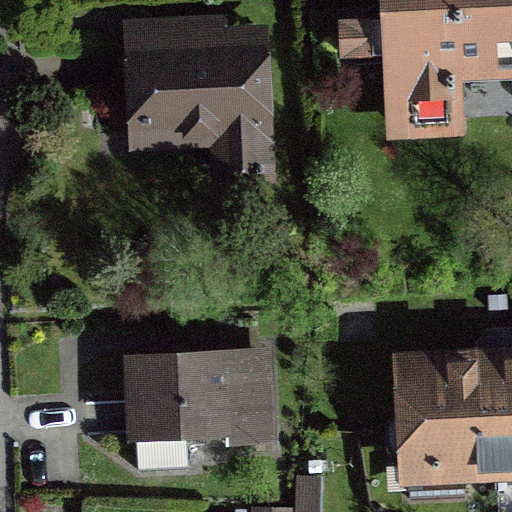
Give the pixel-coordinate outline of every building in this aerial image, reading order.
[(511,0),(378,0),(379,25),(339,26),(337,65),(382,65),(386,146),(465,139),(462,86),(511,84),(511,0)] [(124,22),(130,156),(209,152),(211,191),(276,188),(268,28),(229,30),(228,17),(124,22)] [(273,353),(123,360),(127,452),(277,445),(273,353)] [(399,494),(511,488),(511,353),(392,359),(395,427),(384,427),(386,466),(397,466),(399,494)] [(322,511),(323,478),(296,478),(295,511),(322,511)]
